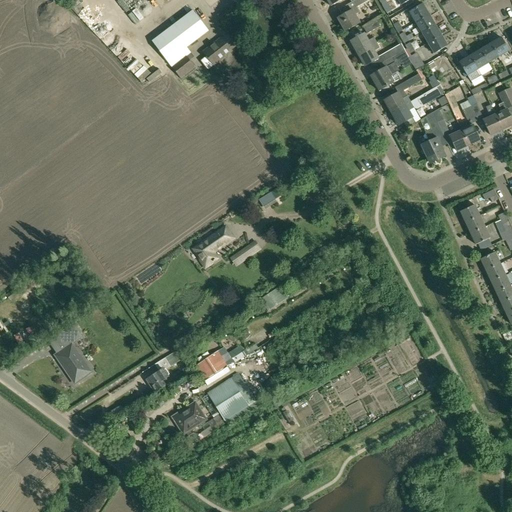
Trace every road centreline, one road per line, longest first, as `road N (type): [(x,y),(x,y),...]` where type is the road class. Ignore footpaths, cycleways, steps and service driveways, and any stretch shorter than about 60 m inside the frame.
road 1 (residential): [(414,186),(302,0)]
road 2 (unclassified): [(152,511),(124,469),(0,374)]
